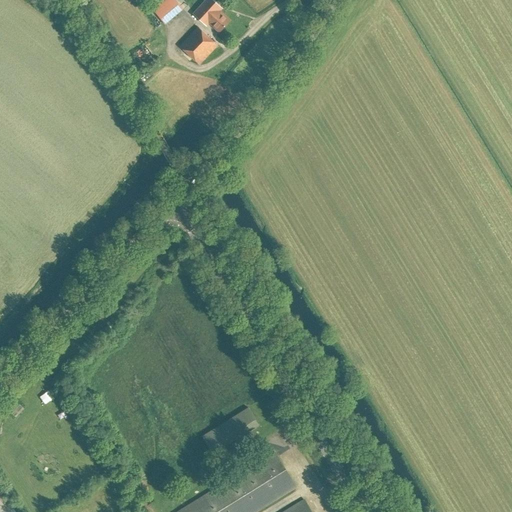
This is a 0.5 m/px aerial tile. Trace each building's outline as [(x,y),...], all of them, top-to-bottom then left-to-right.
[(165,24),(183,9),(175,0),(164,0),(153,10),(165,24)] [(213,0),(205,0),(193,14),(206,26),(209,24),(218,33),(230,21),(223,14),(226,12),(213,0)] [(199,65),(217,46),(198,27),(180,46),(199,65)] [(11,396),(4,403),(15,413),(22,406),(11,396)] [(212,454),(259,425),(248,408),(202,436),(212,454)] [(254,511),(296,486),(275,452),(178,511),(254,511)] [(284,511),(312,511),(305,500),(284,511)]
